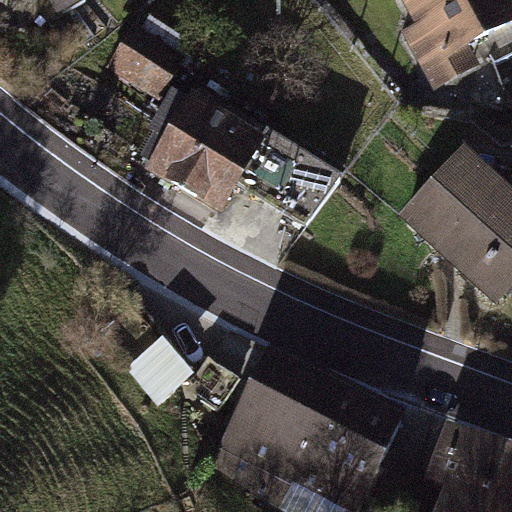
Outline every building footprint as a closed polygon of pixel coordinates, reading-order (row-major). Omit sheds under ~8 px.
[(511,5),(509,0),(407,0),(440,63),(484,40),(497,65),(511,57),(511,5)] [(165,102),(197,58),(149,24),(117,69),(165,102)] [(192,92),(144,173),(222,218),(270,137),(192,92)] [(511,198),(468,158),(411,219),(496,297),(511,280),(511,198)] [(161,405),(194,377),(165,343),(133,370),(161,405)] [(276,355),(218,467),(285,511),(342,511),(345,506),(358,511),(405,420),(276,355)] [(240,381),(212,360),(189,391),(218,412),(240,381)] [(450,490),(441,511),(477,511),(478,511),(480,511),(511,511),(511,457),(449,432),(430,481),(450,490)]
